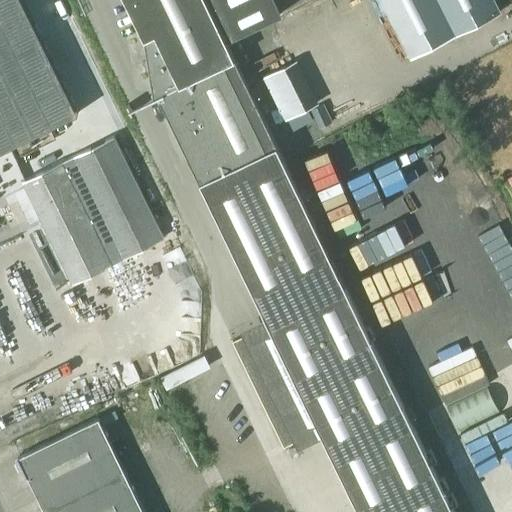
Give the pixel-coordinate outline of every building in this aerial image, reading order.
[(24,0),(0,0),(0,153),(80,114),(24,0)] [(206,0),(125,0),(144,37),(153,95),(153,96),(153,97),(158,94),(200,180),(262,309),(268,322),(233,339),(284,445),(320,428),(360,511),(455,511),(340,273),(234,55),(234,56),(206,0)] [(272,0),(218,0),(235,35),(280,14),(272,0)] [(500,12),(493,0),(377,0),(407,59),(500,12)] [(329,40),(290,56),(309,102),(347,86),(329,40)] [(324,103),(312,108),(315,115),(313,116),(319,128),(333,122),(324,103)] [(114,136),(23,180),(73,281),(163,236),(114,136)] [(205,353),(161,375),(167,387),(210,365),(205,353)] [(146,511),(100,416),(19,454),(47,511),(146,511)]
